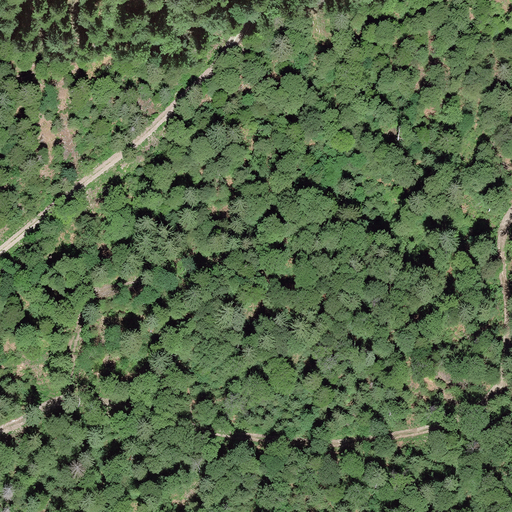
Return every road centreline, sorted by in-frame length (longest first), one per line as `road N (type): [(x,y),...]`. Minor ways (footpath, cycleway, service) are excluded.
road 1 (track): [(511,208),(500,265),(508,332),(501,380),(439,425),(377,440),(297,442),(226,434),(88,398),(53,401),(27,420),(0,425)]
road 2 (track): [(0,255),(205,83),(252,0)]
